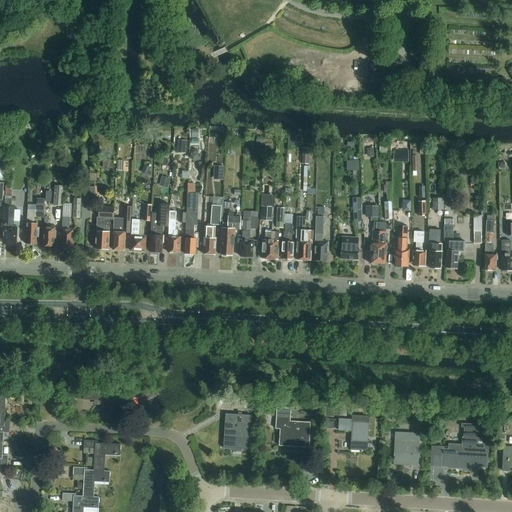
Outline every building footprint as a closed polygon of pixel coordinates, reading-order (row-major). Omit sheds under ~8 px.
[(384,81),(385,63),(368,63),(367,80),(384,81)] [(178,140),(177,148),(187,149),(188,140),(178,140)] [(119,169),(130,169),(130,159),(119,159),(119,169)] [(347,171),(360,171),(359,161),(347,161),(347,171)] [(214,179),(224,180),(224,166),(214,166),(214,179)] [(162,174),(160,183),(169,186),(171,177),(162,174)] [(63,206),(64,186),(55,185),(54,206),(63,206)] [(383,185),(383,193),(393,193),(393,185),(383,185)] [(6,186),(6,196),(4,224),(5,224),(4,244),(17,245),(17,236),(19,236),(19,227),(15,227),(16,207),(13,207),(14,191),(11,191),(11,186),(6,186)] [(386,219),(393,218),(392,193),(387,193),(387,201),(385,201),(386,219)] [(361,219),(362,196),(353,196),(353,219),(361,219)] [(223,221),(224,197),(213,197),(212,223),(221,224),(221,221),(223,221)] [(434,210),(444,209),(444,197),(434,198),(434,210)] [(29,209),(28,217),(27,244),(37,244),(37,237),(39,237),(40,228),(38,228),(38,223),(35,223),(35,217),(44,218),(45,199),(38,198),(37,210),(29,209)] [(81,217),(82,199),(74,198),(73,217),(81,217)] [(262,220),(273,220),(273,206),(272,206),(272,198),(264,198),(264,206),(262,205),(262,220)] [(419,215),(427,215),(427,201),(419,201),(419,215)] [(366,215),(378,215),(379,204),(366,203),(366,215)] [(151,221),(153,205),(145,204),(143,220),(151,221)] [(161,236),(162,228),(162,226),(169,227),(170,205),(163,204),(162,213),(153,213),(150,252),(162,253),(163,243),(164,242),(165,236),(161,236)] [(198,205),(187,205),(186,236),(188,236),(188,238),(186,238),(185,254),(196,255),(196,248),(199,248),(199,238),(199,234),(195,234),(195,225),(198,225),(198,205)] [(115,207),(100,206),(99,217),(98,217),(97,249),(109,250),(111,221),(114,221),(115,207)] [(114,232),(115,232),(114,250),(125,251),(126,233),(130,233),(132,207),(125,207),(124,218),(115,218),(114,232)] [(284,228),(285,208),(277,208),(276,228),(284,228)] [(170,212),(169,219),(169,228),(170,228),(169,252),(170,252),(171,253),(173,253),(175,252),(181,252),(181,238),(177,237),(177,231),(174,231),(175,228),(176,228),(176,220),(177,212),(170,212)] [(487,215),(486,245),(484,269),(486,269),(487,271),(490,271),(492,269),(496,270),(497,262),(498,260),(498,257),(497,255),(497,253),(494,253),(494,246),(493,246),(495,220),(493,220),(494,216),(487,215)] [(229,216),(229,223),(223,223),(221,254),(233,255),(234,244),(236,245),(236,229),(241,229),(242,217),(229,216)] [(325,217),(317,216),(315,260),(316,260),(317,262),(321,262),(323,260),(328,260),(328,251),(330,251),(330,242),(324,242),(325,217)] [(70,217),(64,217),(62,247),(74,248),(74,236),(76,236),(76,229),(69,229),(70,217)] [(258,229),(259,217),(251,217),(251,221),(244,220),(243,239),(242,239),(241,255),(253,256),(254,240),(251,240),(251,228),(258,229)] [(454,225),(454,218),(445,218),(445,225),(445,241),(447,241),(446,267),(447,267),(448,269),(457,270),(458,259),(460,258),(460,250),(465,251),(466,240),(454,239),(454,225)] [(380,222),(380,228),(378,263),(380,263),(381,265),(384,265),(385,264),(386,264),(387,242),(385,242),(386,231),(386,221),(380,222)] [(286,224),(286,226),(286,232),(285,232),(284,242),(283,259),(294,259),(294,251),(295,249),(295,242),(292,242),(293,224),(286,224)] [(140,225),(132,225),(131,251),(146,252),(146,237),(139,236),(140,225)] [(378,263),(380,228),(378,228),(379,225),(374,225),(373,241),(370,241),(369,247),(371,249),(370,263),(372,263),(373,265),(375,265),(377,263),(378,263)] [(409,266),(410,249),(408,249),(408,238),(408,226),(399,225),(399,237),(398,237),(398,248),(395,248),(395,257),(396,257),(395,266),(409,266)] [(57,238),(57,231),(54,231),(55,228),(45,227),(44,246),(55,247),(55,239),(57,238)] [(208,227),(206,227),(204,254),(216,254),(217,238),(213,238),(214,229),(208,229),(208,227)] [(430,229),(430,236),(429,243),(431,243),(431,250),(430,250),(430,267),(441,268),(441,259),(443,257),(443,250),(440,250),(440,243),(438,243),(438,237),(436,237),(436,229),(430,229)] [(305,230),(304,260),(311,261),(312,254),(311,254),(311,250),(313,248),(313,240),(311,240),(312,231),(305,230)] [(263,258),(271,259),(272,232),(267,231),(266,240),(264,240),(263,258)] [(414,242),(417,242),(416,250),(414,250),(413,256),(414,256),(413,265),(425,266),(426,251),(422,250),(423,242),(424,242),(425,231),(414,231),(414,242)] [(279,232),(272,232),(271,259),(279,259),(280,241),(278,241),(279,232)] [(359,260),(360,248),(359,248),(360,236),(344,235),(343,247),(342,247),(341,258),(359,260)] [(502,240),(502,246),(502,270),(511,270),(511,253),(510,253),(511,240),(502,240)] [(83,400),(105,401),(105,404),(104,404),(103,413),(127,415),(128,407),(134,408),(134,397),(128,396),(105,395),(105,389),(84,388),(83,400)] [(0,432),(4,432),(9,432),(10,426),(4,426),(6,398),(0,397),(0,432)] [(292,404),(279,403),(279,407),(278,407),(277,428),(281,428),(280,445),(307,447),(309,422),(291,421),(292,404)] [(239,414),(226,413),(226,414),(227,415),(226,420),(227,420),(227,430),(226,430),(225,438),(230,438),(229,447),(224,447),(224,448),(250,449),(250,448),(252,416),(252,415),(242,414),(242,415),(239,415),(239,414)] [(352,415),(352,419),(340,419),(340,430),(353,431),(353,434),(352,434),(351,449),(368,450),(369,437),(370,415),(352,415)] [(447,466),(462,467),(462,471),(476,471),(476,470),(478,470),(478,467),(488,467),(490,438),(478,438),(479,424),(462,423),(462,427),(465,427),(465,437),(464,437),(463,444),(449,443),(449,448),(448,448),(447,466)] [(421,433),(396,431),(394,464),(395,464),(395,463),(406,463),(406,464),(419,465),(421,433)] [(0,464),(8,465),(8,456),(3,456),(4,432),(0,432),(0,464)] [(95,448),(94,470),(105,471),(106,453),(115,453),(115,454),(117,454),(117,453),(121,453),(121,444),(98,443),(98,441),(85,440),(84,448),(95,448)] [(511,446),(504,446),(502,470),(509,470),(510,463),(511,463),(511,446)] [(111,471),(105,471),(94,470),(87,470),(88,468),(74,467),(73,475),(84,475),(83,496),(94,496),(95,479),(104,480),(106,480),(110,480),(111,471)] [(74,501),(73,511),(84,511),(84,505),(93,505),(93,506),(95,506),(99,506),(100,496),(94,496),(83,496),(76,496),(76,494),(63,493),(63,501),(74,501)]
